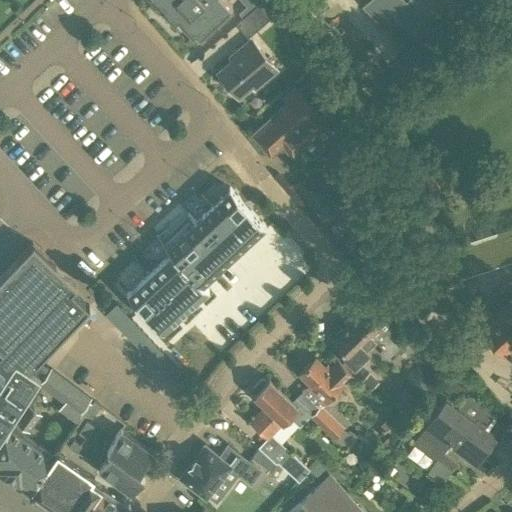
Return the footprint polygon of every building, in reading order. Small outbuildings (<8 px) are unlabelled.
[(155,0),(178,24),(181,20),(198,38),(232,6),(226,0),(155,0)] [(248,36),(278,12),(268,0),(241,0),(246,5),(239,11),(243,16),(236,22),(248,36)] [(366,0),(362,5),(385,30),(386,29),(402,47),(410,56),(423,45),(415,36),(453,0),(366,0)] [(238,94),(273,65),(251,39),(239,49),(241,52),(218,72),(238,94)] [(299,150),(328,124),(294,87),(281,98),(286,103),(252,133),(270,153),(281,144),(288,152),(295,145),(299,150)] [(166,326),(198,296),(208,287),(203,282),(209,277),(220,266),(229,258),(257,232),(265,224),(248,205),(230,186),(195,219),(190,214),(169,234),(161,241),(171,251),(163,258),(127,292),(162,330),(166,326)] [(511,206),(463,224),(475,257),(511,243),(511,206)] [(345,242),(358,259),(374,246),(380,253),(391,245),(381,223),(370,232),(365,227),(345,242)] [(0,436),(41,376),(44,371),(47,366),(46,365),(44,369),(36,362),(39,358),(70,326),(90,305),(89,304),(88,304),(72,289),(75,285),(76,286),(77,285),(32,242),(0,275),(0,436)] [(375,338),(383,347),(380,349),(389,358),(409,337),(403,332),(366,295),(342,319),(347,324),(332,339),(345,352),(342,355),(354,367),(370,351),(366,347),(375,338)] [(511,355),(511,302),(509,299),(482,326),(488,331),(483,337),(502,356),(507,350),(511,355)] [(324,366),(314,357),(299,372),(309,382),(307,384),(324,402),(353,374),(338,359),(330,367),(326,364),(324,366)] [(89,398),(92,395),(75,383),(51,367),(41,382),(65,398),(82,410),(89,398)] [(451,392),(460,380),(446,370),(437,382),(451,392)] [(267,380),(265,378),(261,378),(253,386),(253,390),(255,392),(253,394),(264,404),(249,419),(267,436),(258,445),(276,462),(278,460),(299,480),(310,468),(272,433),(288,415),(299,425),(308,415),(297,405),(268,378),(267,380)] [(476,463),(496,435),(444,397),(411,442),(435,459),(424,474),(439,485),(457,460),(443,450),(448,443),(476,463)] [(101,404),(93,399),(85,412),(92,417),(101,404)] [(0,469),(30,491),(55,454),(78,420),(64,411),(47,435),(54,440),(47,449),(23,432),(26,427),(30,430),(41,413),(27,403),(12,425),(11,424),(0,440),(0,469)] [(334,438),(345,427),(321,404),(311,415),(334,438)] [(93,424),(87,419),(78,431),(85,436),(93,424)] [(137,469),(138,468),(142,462),(144,462),(152,450),(151,449),(151,450),(121,429),(122,428),(121,427),(106,447),(111,451),(137,469)] [(81,444),(73,438),(68,445),(76,451),(81,444)] [(229,465),(239,472),(251,481),(260,469),(233,448),(225,459),(217,454),(205,444),(196,455),(195,454),(188,463),(189,464),(180,476),(206,495),(207,494),(229,465)] [(143,472),(138,468),(137,469),(111,451),(98,469),(99,470),(99,469),(129,491),(129,492),(130,493),(139,480),(138,480),(143,472)] [(58,511),(83,511),(101,486),(55,454),(30,491),(58,511)] [(337,511),(332,506),(346,494),(329,475),(286,511),(337,511)] [(383,502),(400,502),(400,485),(382,485),(383,502)] [(101,486),(83,511),(123,511),(129,505),(101,486)]
